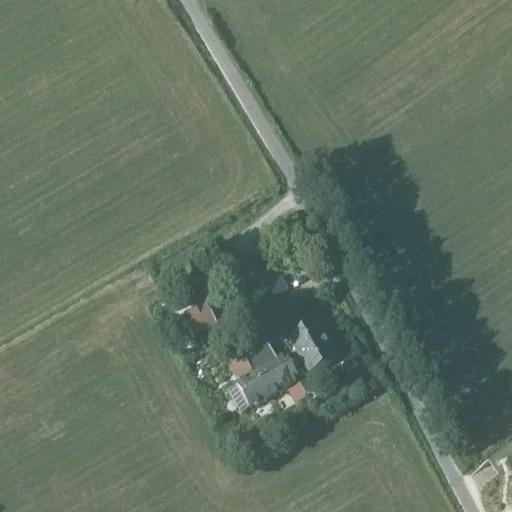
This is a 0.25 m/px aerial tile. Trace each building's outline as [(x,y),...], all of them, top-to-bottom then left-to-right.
[(252,281),(257,290),(281,277),(273,263),(254,274),(252,281)] [(201,275),(190,282),(195,289),(200,286),(198,284),(204,280),(201,275)] [(281,283),(261,293),(267,305),(287,295),(281,283)] [(197,312),(181,321),(193,341),(216,329),(206,311),(205,308),(211,305),(206,295),(191,302),(197,312)] [(285,359),(284,359),(298,384),(305,396),(321,387),(314,376),(335,364),(315,329),(288,344),(294,355),(285,360),(285,359)] [(231,362),(242,382),(237,385),(234,387),(235,388),(226,394),(240,418),(249,413),(250,414),(254,412),(254,410),(258,408),(272,400),(277,398),(287,392),(290,390),(290,389),(298,384),(284,359),(276,363),(264,342),(240,356),(240,357),(231,362)] [(237,385),(242,382),(231,362),(226,365),(237,385)] [(290,390),(287,392),(290,397),(293,396),(299,406),(307,401),(305,396),(298,384),(290,389),(290,390)] [(511,443),(502,452),(506,459),(509,465),(511,469),(511,443)] [(496,476),(509,465),(506,459),(502,452),(487,463),(496,476)]
